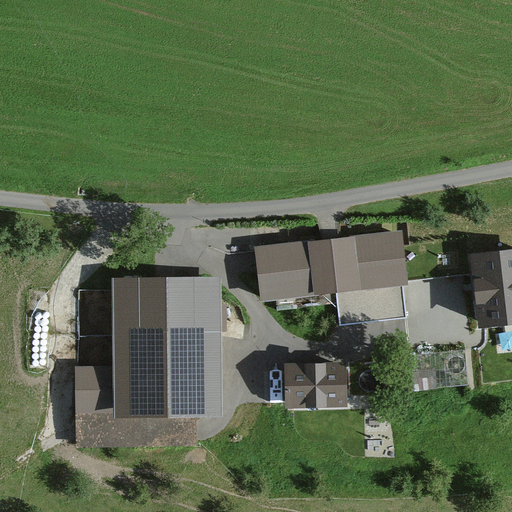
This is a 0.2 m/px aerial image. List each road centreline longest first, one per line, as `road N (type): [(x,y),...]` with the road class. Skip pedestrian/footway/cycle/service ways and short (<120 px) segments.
road 1 (unclassified): [(0,198),(166,219),(282,216),(511,168)]
road 2 (track): [(114,214),(68,286),(54,436),(0,472)]
